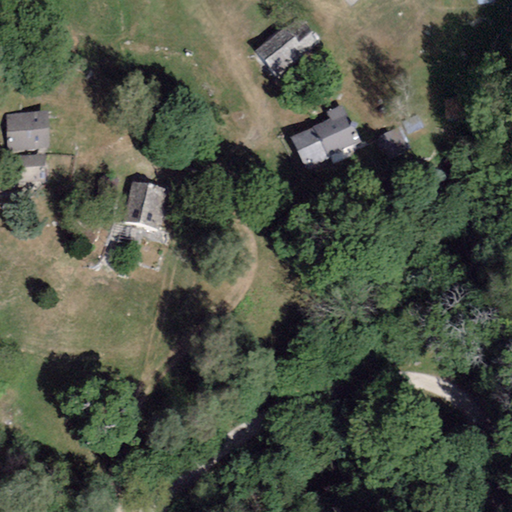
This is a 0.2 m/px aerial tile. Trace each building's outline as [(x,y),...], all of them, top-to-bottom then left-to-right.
[(307,58),(286,30),(256,53),(277,81),(307,58)] [(326,113),(330,122),(290,140),(305,172),(360,147),(341,106),(326,113)] [(46,114),(6,115),(6,153),(47,152),(46,114)] [(419,168),(405,129),(372,141),(387,180),(419,168)] [(49,183),(51,157),(12,154),(10,180),(49,183)] [(168,193),(133,186),(124,226),(159,234),(168,193)]
